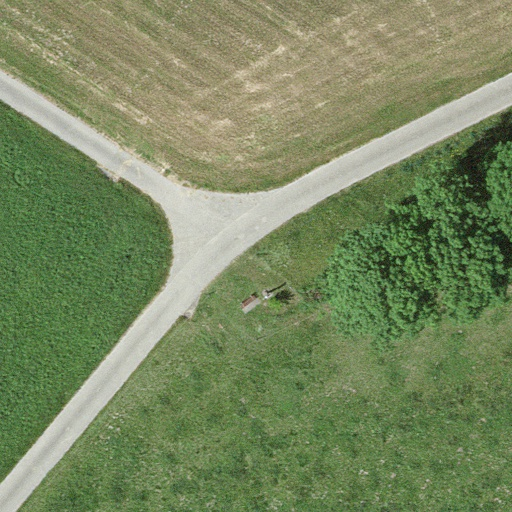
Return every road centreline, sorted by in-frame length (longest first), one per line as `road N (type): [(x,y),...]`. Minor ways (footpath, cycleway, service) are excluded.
road 1 (track): [(511,89),(284,202),(235,237),(178,292),(0,508)]
road 2 (track): [(235,237),(0,85)]
